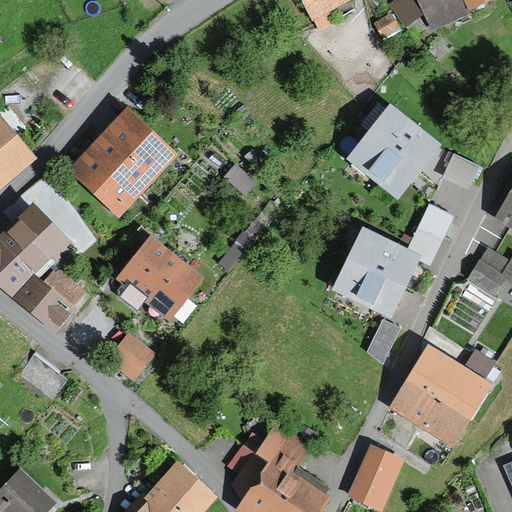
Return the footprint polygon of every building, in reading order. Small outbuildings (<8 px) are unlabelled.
[(299,0),(312,23),(313,22),(318,32),(332,25),(327,15),(354,0),(299,0)] [(387,0),(390,5),(389,6),(404,27),(421,15),(409,0),(387,0)] [(415,0),(430,33),(471,14),(470,11),(494,0),(415,0)] [(382,41),(395,34),(386,17),(373,24),(382,41)] [(40,84),(52,73),(42,61),(29,73),(40,84)] [(391,107),(368,135),(418,176),(441,148),(391,107)] [(119,221),(178,157),(126,109),(67,174),(119,221)] [(0,192),(38,161),(0,115),(0,192)] [(418,176),(368,135),(347,161),(398,202),(418,176)] [(445,171),(472,186),(484,164),(457,149),(445,171)] [(258,183),(236,165),(224,179),(247,197),(258,183)] [(511,231),(511,190),(494,221),(511,231)] [(86,292),(52,265),(72,245),(33,205),(0,236),(0,245),(73,308),(86,292)] [(452,223),(426,211),(418,227),(444,239),(452,223)] [(361,229),(347,259),(406,288),(421,257),(361,229)] [(253,241),(242,233),(218,264),(228,272),(253,241)] [(115,281),(121,286),(118,290),(120,298),(137,312),(144,304),(170,324),(204,280),(150,237),(115,281)] [(77,311),(73,308),(0,245),(0,291),(55,337),(77,311)] [(511,283),(511,257),(510,261),(486,248),(477,264),(506,280),(511,283)] [(406,288),(347,259),(332,289),(391,318),(406,288)] [(506,280),(477,264),(467,281),(496,297),(506,280)] [(391,358),(401,320),(382,316),(372,354),(391,358)] [(157,355),(128,333),(106,362),(136,384),(157,355)] [(428,347),(407,381),(471,422),(493,388),(483,382),(463,369),(428,347)] [(495,363),(474,350),(463,369),(483,382),(495,363)] [(67,379),(34,356),(19,376),(53,400),(67,379)] [(471,422),(407,381),(388,411),(453,451),(471,422)] [(303,461),(325,427),(288,403),(269,431),(257,423),(232,460),(242,467),(237,475),(247,493),(240,504),(251,511),(322,511),(337,490),(332,486),(335,481),(303,461)] [(382,511),(404,461),(369,446),(347,499),(377,511),(382,511)] [(177,463),(147,497),(163,511),(206,511),(218,500),(177,463)] [(511,463),(503,467),(511,487),(511,463)] [(0,511),(49,511),(57,504),(19,469),(0,489),(0,511)] [(163,511),(147,497),(142,493),(125,511),(163,511)]
